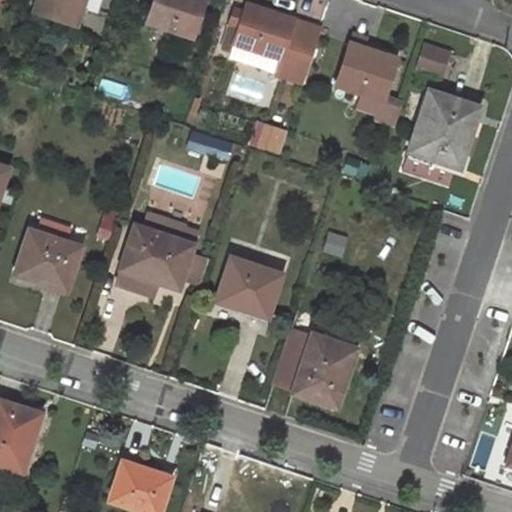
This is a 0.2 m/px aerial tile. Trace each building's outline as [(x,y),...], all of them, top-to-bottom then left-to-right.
[(74,25),(79,8),(81,0),(37,0),(34,11),(74,25)] [(98,0),(81,0),(79,8),(94,13),(98,0)] [(152,0),(145,24),(191,40),(204,0),(152,0)] [(239,26),(229,58),(300,82),(318,29),(246,4),(244,13),(234,10),(230,23),(239,26)] [(356,22),(349,42),(363,47),(370,27),(356,22)] [(396,59),(349,42),(335,83),(382,99),(396,59)] [(423,46),(417,66),(438,72),(445,53),(423,46)] [(428,91),(409,150),(454,165),(457,166),(477,107),(428,91)] [(395,125),(401,106),(382,99),(375,118),(395,125)] [(265,127),(260,146),(276,152),(283,132),(265,127)] [(232,144),(221,141),(218,150),(229,154),(232,144)] [(409,150),(402,170),(447,185),(454,165),(409,150)] [(28,231),(13,273),(33,279),(35,277),(66,287),(79,248),(66,243),(71,229),(40,219),(35,233),(28,231)] [(134,225),(121,265),(159,277),(158,281),(178,287),(181,277),(200,283),(207,260),(188,254),(192,244),(134,225)] [(230,257),(215,301),(234,306),(236,303),(267,313),(279,274),(230,257)] [(121,265),(116,281),(154,293),(158,281),(159,277),(121,265)] [(309,338),(289,331),(272,382),(293,389),(292,391),(331,404),(343,368),(347,368),(353,349),(310,335),(309,338)] [(0,400),(0,467),(21,474),(27,455),(24,454),(39,413),(0,400)] [(90,430),(88,436),(97,439),(100,433),(90,430)] [(88,436),(84,446),(94,449),(97,439),(88,436)] [(123,463),(122,465),(139,471),(140,468),(123,463)] [(122,465),(112,501),(146,511),(160,511),(171,477),(140,468),(139,471),(122,465)] [(0,467),(0,481),(17,487),(21,474),(0,467)]
